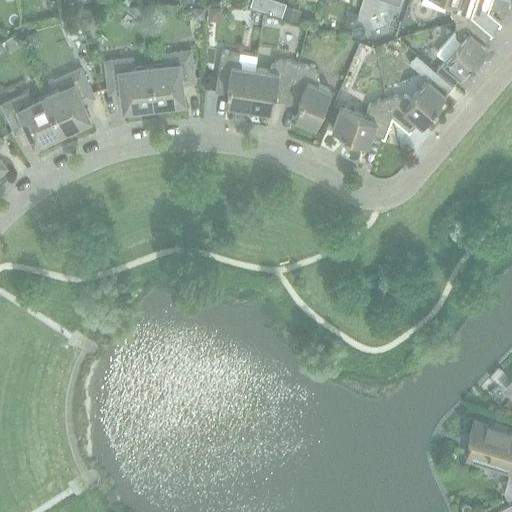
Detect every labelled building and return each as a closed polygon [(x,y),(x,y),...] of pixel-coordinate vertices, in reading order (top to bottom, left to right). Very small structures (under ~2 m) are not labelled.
[(472,14),(488,9),(490,0),(448,0),(447,4),(455,19),(472,14)] [(472,14),(455,19),(456,35),(461,39),(444,59),(461,74),(467,67),(476,66),(476,60),(488,46),(484,42),(501,21),(488,9),(472,14)] [(149,64),(154,103),(172,100),(171,97),(183,95),(181,77),(194,76),(191,48),(164,52),(165,63),(149,64)] [(255,67),(257,54),(221,48),(215,88),(229,91),(227,102),(249,105),(255,67)] [(154,103),(149,64),(133,66),(132,56),(105,59),(108,87),(122,85),(124,103),(136,101),(136,105),(154,103)] [(287,100),(298,60),(275,56),(274,62),(271,64),(270,69),(255,67),(249,105),(271,109),(273,97),(286,99),(287,100)] [(298,60),(287,100),(299,105),(295,115),(316,124),(331,88),(317,82),(319,78),(317,74),(319,69),(298,60)] [(46,94),(62,129),(78,121),(77,118),(88,113),(81,97),(92,91),(81,66),(56,77),(61,87),(46,94)] [(386,95),(392,116),(409,130),(418,120),(422,123),(434,109),(440,108),(439,99),(446,92),(428,77),(411,97),(406,93),(386,95)] [(62,129),(46,94),(32,100),(27,91),(3,102),(14,127),(26,122),(34,138),(45,133),(46,136),(62,129)] [(385,137),(392,116),(386,95),(369,103),(364,115),(340,105),(332,127),(341,130),(345,138),(350,136),(368,143),(372,132),(385,137)] [(511,428),(474,417),(469,434),(473,435),(467,455),(485,460),(486,457),(504,462),(509,473),(504,489),(508,495),(511,494),(511,428)] [(511,511),(511,501),(491,511),(511,511)]
